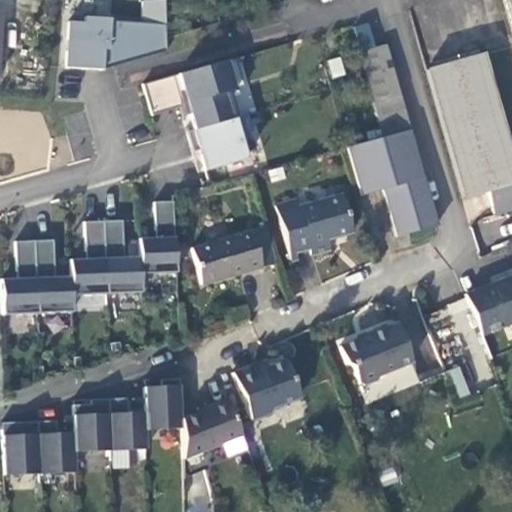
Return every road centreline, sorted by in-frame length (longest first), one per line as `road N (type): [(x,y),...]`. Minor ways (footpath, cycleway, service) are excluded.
road 1 (residential): [(388,0),(458,252)]
road 2 (residential): [(458,252),(281,321)]
road 3 (residential): [(175,359),(0,409)]
road 4 (residential): [(0,197),(116,162)]
